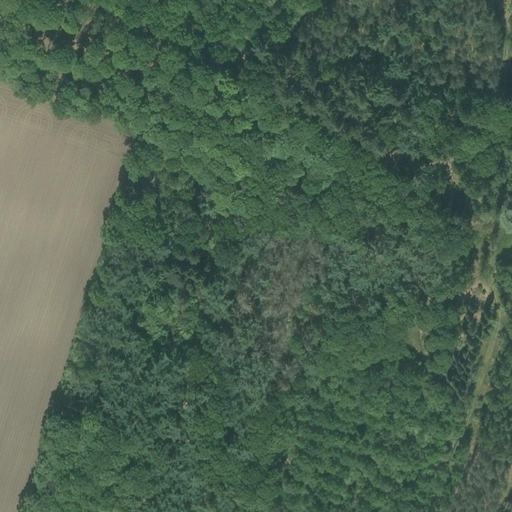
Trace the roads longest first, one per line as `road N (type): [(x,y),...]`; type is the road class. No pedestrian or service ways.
road 1 (track): [(511,35),(477,144),(477,163),(511,227)]
road 2 (track): [(95,0),(259,80)]
